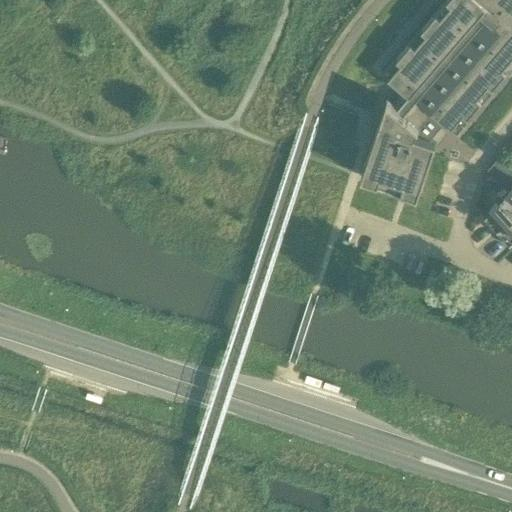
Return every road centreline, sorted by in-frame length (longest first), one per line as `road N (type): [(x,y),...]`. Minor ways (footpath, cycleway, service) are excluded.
road 1 (secondary): [(0,322),(511,489)]
road 2 (residential): [(511,279),(478,265),(462,240),(481,160),(511,124)]
